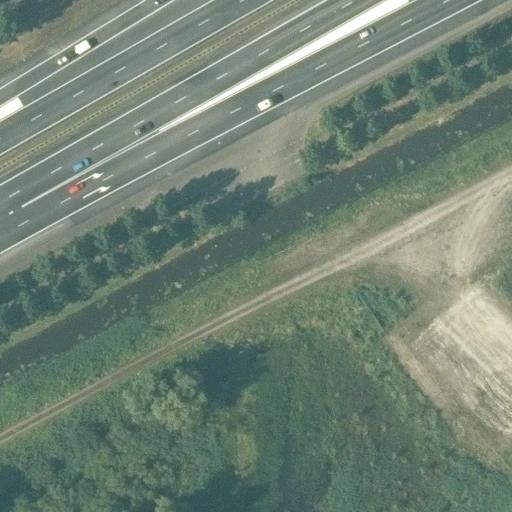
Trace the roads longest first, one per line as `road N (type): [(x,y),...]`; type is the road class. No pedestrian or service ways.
road 1 (motorway): [(67,179),(451,0)]
road 2 (motorway): [(67,179),(358,0)]
road 3 (motorway): [(245,0),(0,138)]
road 4 (motorway): [(159,0),(0,100)]
